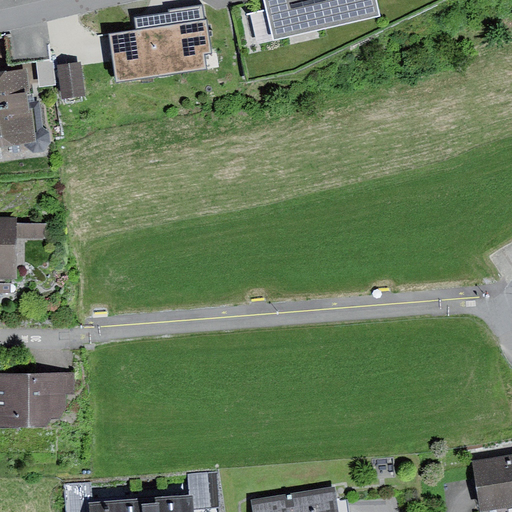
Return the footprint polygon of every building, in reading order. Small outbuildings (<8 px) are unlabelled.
[(263,0),(267,12),(249,16),(255,44),(379,17),(375,0),(263,0)] [(132,28),(105,32),(113,86),(213,72),(211,57),(219,56),(211,1),(129,13),(132,28)] [(78,67),(63,68),(65,103),(81,102),(78,67)] [(0,148),(24,146),(32,153),(37,154),(45,153),(52,143),(49,133),(43,127),(40,101),(30,102),(26,72),(0,74),(0,148)] [(16,218),(0,217),(0,281),(17,282),(18,240),(49,241),(49,225),(16,224),(16,218)] [(75,378),(0,375),(0,426),(46,428),(50,419),(61,420),(62,395),(74,396),(75,378)] [(511,454),(472,461),(479,511),(484,511),(511,507),(511,454)] [(338,511),(335,487),(251,500),(252,511),(338,511)] [(195,511),(194,497),(91,503),(91,511),(195,511)]
